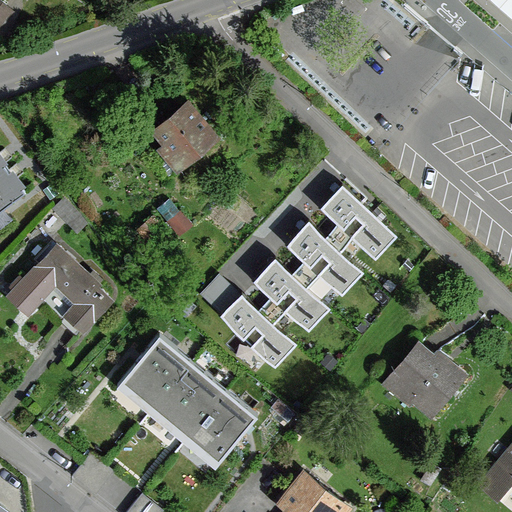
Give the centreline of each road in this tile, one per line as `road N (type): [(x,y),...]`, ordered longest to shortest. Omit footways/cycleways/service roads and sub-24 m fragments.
road 1 (residential): [(511,308),(228,34),(211,3)]
road 2 (tertiary): [(0,77),(211,3)]
road 3 (residential): [(0,433),(99,511)]
